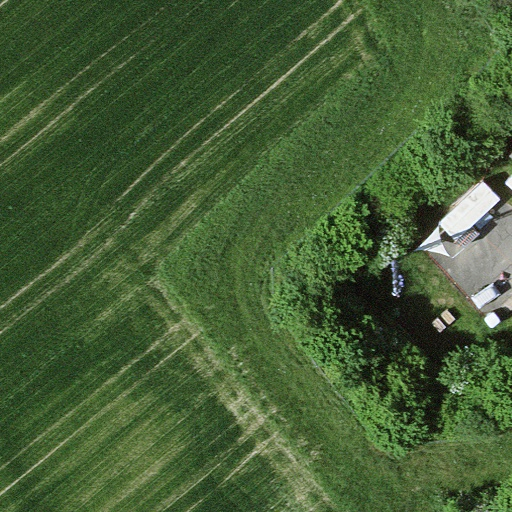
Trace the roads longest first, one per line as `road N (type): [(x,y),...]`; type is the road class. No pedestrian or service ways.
road 1 (motorway): [(15,511),(511,44)]
road 2 (motorway): [(351,0),(0,325)]
